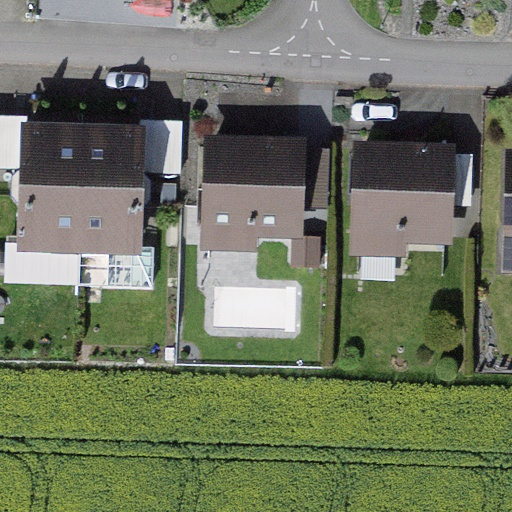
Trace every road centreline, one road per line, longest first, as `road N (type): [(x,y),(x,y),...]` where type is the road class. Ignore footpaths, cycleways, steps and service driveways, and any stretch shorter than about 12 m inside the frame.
road 1 (residential): [(312,55),(0,48)]
road 2 (residential): [(511,59),(312,55)]
